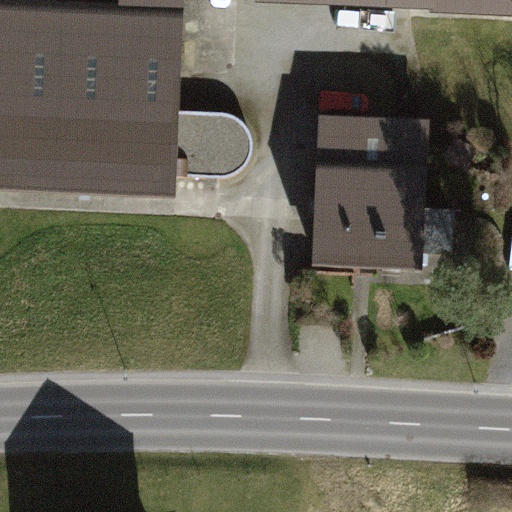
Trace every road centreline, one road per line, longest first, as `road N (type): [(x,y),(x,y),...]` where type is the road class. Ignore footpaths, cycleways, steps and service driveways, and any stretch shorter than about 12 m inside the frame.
road 1 (secondary): [(0,419),(207,416),(511,430)]
road 2 (track): [(0,195),(272,205)]
